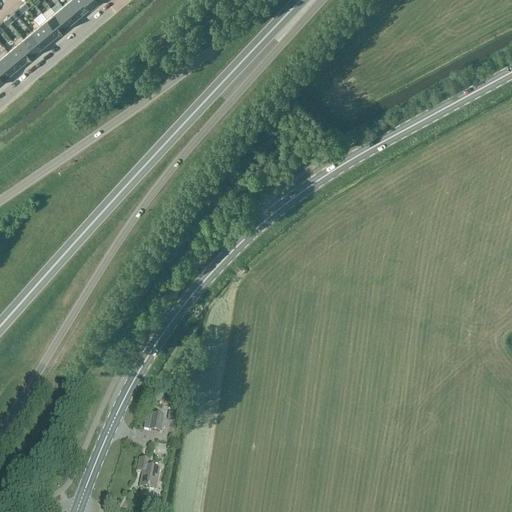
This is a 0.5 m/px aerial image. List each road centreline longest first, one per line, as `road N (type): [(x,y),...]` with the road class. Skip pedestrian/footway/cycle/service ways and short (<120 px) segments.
road 1 (primary): [(76,511),(134,378),(222,261),(338,167),(511,72)]
road 2 (trunk): [(0,429),(139,213),(314,0)]
road 3 (trunk): [(0,326),(302,0)]
road 4 (trunk): [(277,0),(176,83),(0,201)]
road 5 (residential): [(123,0),(0,104)]
